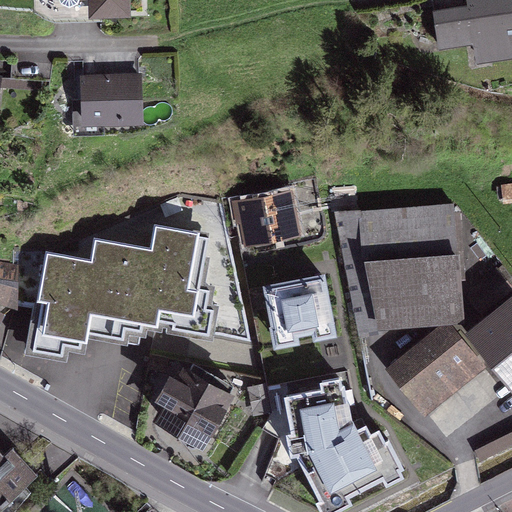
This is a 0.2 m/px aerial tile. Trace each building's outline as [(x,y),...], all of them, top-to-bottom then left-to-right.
[(125,0),(43,0),(43,19),(54,21),(102,19),(101,12),(126,11),(125,0)] [(511,0),(455,0),(432,3),(438,44),(478,38),(481,58),(511,53),(511,0)] [(16,61),(15,79),(50,81),(52,64),(16,61)] [(140,75),(82,78),(84,120),(141,118),(140,75)] [(503,198),(511,197),(511,184),(502,185),(503,198)] [(287,192),(241,201),(249,239),(294,230),(287,192)] [(378,315),(460,310),(453,204),(361,211),(365,261),(369,261),(378,315)] [(50,254),(35,337),(81,345),(85,319),(104,322),(141,328),(143,320),(158,323),(160,313),(204,321),(209,288),(200,286),(205,259),(197,258),(201,235),(158,227),(154,250),(98,240),(94,262),(50,254)] [(0,300),(15,305),(16,265),(0,265),(0,300)] [(470,297),(481,311),(511,286),(511,277),(503,266),(496,271),(499,274),(470,297)] [(322,276),(268,286),(276,328),(290,325),(292,332),(331,324),(322,276)] [(511,303),(478,330),(511,371),(511,303)] [(453,319),(391,368),(414,397),(470,352),(454,332),(460,327),(453,319)] [(470,352),(414,397),(426,411),(482,367),(470,352)] [(149,367),(165,370),(168,359),(152,355),(149,367)] [(231,384),(193,362),(188,371),(186,370),(179,382),(172,378),(160,400),(167,404),(160,416),(202,440),(229,394),(227,392),(231,384)] [(267,385),(251,389),(256,412),(271,409),(267,385)] [(343,385),(286,395),(294,433),(299,432),(302,448),(297,450),(305,465),(323,499),(343,489),(346,494),(402,465),(389,439),(380,444),(377,438),(373,440),(365,425),(357,429),(349,414),(343,385)] [(483,466),(511,451),(511,435),(477,453),(483,466)] [(2,456),(0,453),(0,506),(30,480),(15,463),(20,459),(11,448),(2,456)]
